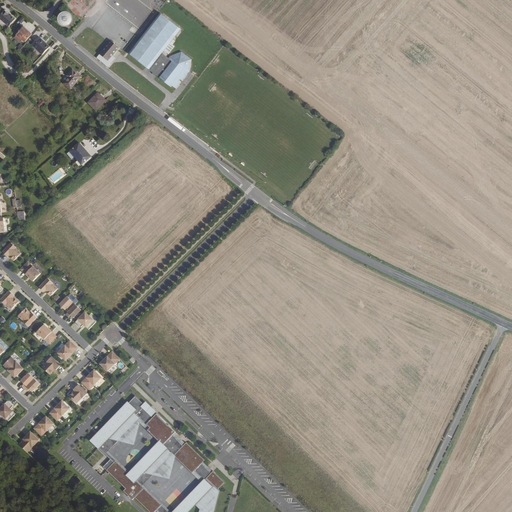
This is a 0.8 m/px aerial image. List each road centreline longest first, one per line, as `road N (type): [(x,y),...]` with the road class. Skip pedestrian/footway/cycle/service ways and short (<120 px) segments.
road 1 (tertiary): [(256,193),(12,0)]
road 2 (tertiary): [(504,323),(338,246),(256,193)]
road 3 (unclassified): [(414,511),(504,323)]
road 4 (unclassified): [(256,193),(119,328)]
road 5 (residential): [(0,263),(93,354)]
